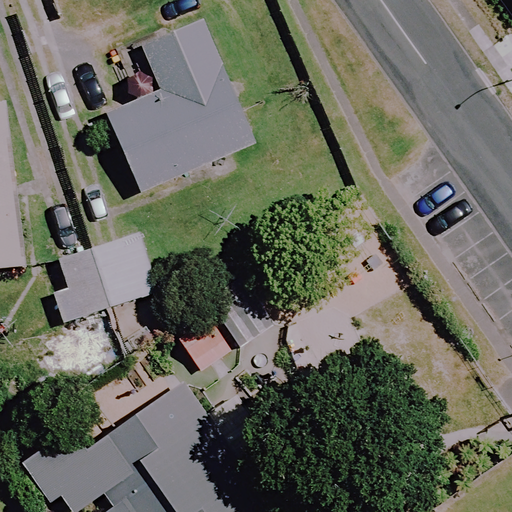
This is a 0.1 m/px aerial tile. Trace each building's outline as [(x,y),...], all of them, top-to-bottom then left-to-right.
[(250,149),(199,27),(122,60),(141,105),(106,120),(138,196),(250,149)] [(0,273),(21,271),(0,114),(0,273)] [(154,297),(135,238),(55,263),(64,291),(51,296),(61,328),(154,297)] [(330,313),(282,339),(307,388),(356,363),(330,313)] [(230,355),(204,318),(167,344),(192,381),(230,355)] [(45,479),(71,511),(267,511),(161,383),(45,479)]
